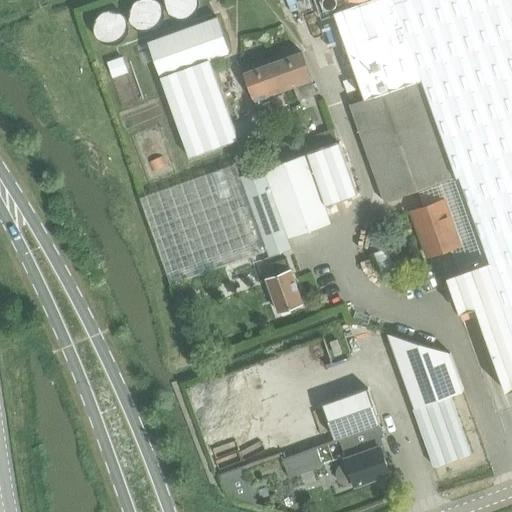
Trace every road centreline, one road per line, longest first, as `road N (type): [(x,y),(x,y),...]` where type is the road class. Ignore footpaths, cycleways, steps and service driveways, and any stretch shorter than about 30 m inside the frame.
road 1 (secondary): [(168,511),(92,329),(37,228),(8,199)]
road 2 (secondary): [(8,199),(128,511)]
